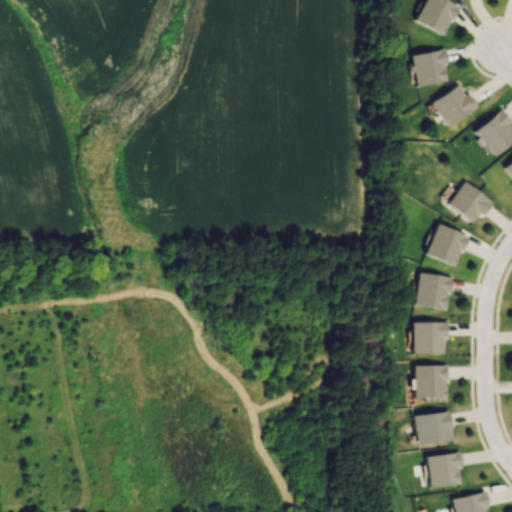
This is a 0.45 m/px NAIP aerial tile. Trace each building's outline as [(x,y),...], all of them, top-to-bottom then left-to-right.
[(421,0),(445,0),(457,6),(450,20),(447,19),(439,34),(411,19),(421,0)] [(440,47),(444,62),(439,63),(443,80),(414,87),(407,54),(440,47)] [(454,83),(462,95),(466,93),(475,106),(444,126),(427,101),(454,83)] [(497,106),(508,119),(504,122),(511,132),(511,136),(490,156),(469,130),(497,106)] [(511,157),(511,179),(501,167),(511,157)] [(462,177),(492,200),(481,214),(477,211),(468,223),(442,203),(462,177)] [(433,222),(466,236),(460,251),(457,249),(450,265),(421,253),(433,222)] [(415,271),(450,277),(448,292),(444,291),(441,308),(409,303),(415,271)] [(443,320),(443,336),(439,336),(440,353),(410,353),(409,320),(443,320)] [(443,363),(444,397),(411,397),(411,363),(443,363)] [(444,408),(449,438),(414,444),(409,414),(444,408)] [(456,450),(459,467),(454,467),(457,485),(426,490),(421,454),(456,450)] [(481,490),(485,507),(481,508),(482,511),(451,511),(448,498),(481,490)]
